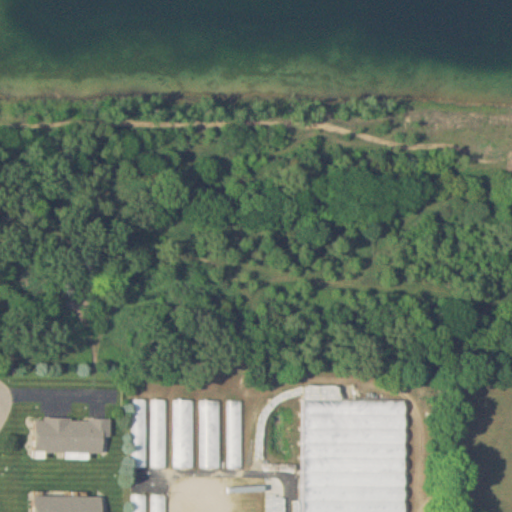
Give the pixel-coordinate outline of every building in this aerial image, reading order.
[(133,467),(146,467),(146,399),(133,399),(133,467)] [(151,400),(151,467),(166,467),(166,400),(151,400)] [(404,511),(404,400),(302,401),(302,511),(404,511)] [(194,401),(175,401),(175,468),(194,468),(194,401)] [(201,401),(201,468),(220,468),(220,401),(201,401)] [(35,418),(35,452),(109,453),(110,418),(35,418)] [(33,511),(101,511),(102,496),(33,495),(33,511)]
